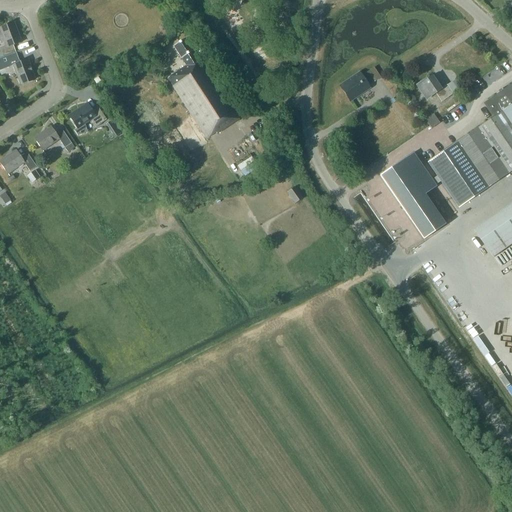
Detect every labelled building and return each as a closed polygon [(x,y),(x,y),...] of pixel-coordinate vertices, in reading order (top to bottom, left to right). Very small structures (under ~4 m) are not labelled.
[(15,52),(13,46),(20,43),(13,23),(0,28),(1,30),(0,29),(0,41),(1,44),(5,42),(7,47),(1,50),(3,57),(15,52)] [(178,126),(194,149),(205,142),(204,141),(216,133),(216,134),(239,120),(199,58),(197,59),(185,41),(174,48),(187,67),(167,80),(200,131),(199,132),(190,118),(178,126)] [(17,54),(0,60),(0,72),(15,67),(22,86),(36,80),(28,61),(21,64),(17,54)] [(381,77),(374,67),(368,71),(374,81),(381,77)] [(339,85),(348,99),(368,86),(359,72),(339,85)] [(440,88),(432,76),(427,79),(426,78),(416,85),(426,99),(431,96),(435,92),(441,101),(453,93),(447,84),(440,88)] [(511,87),(510,85),(483,104),(493,118),(427,163),(427,164),(438,179),(458,208),(511,170),(511,87)] [(77,128),(74,131),(78,136),(87,133),(84,125),(92,120),(96,127),(107,121),(97,107),(92,110),(88,104),(69,116),(77,128)] [(438,113),(430,119),(434,126),(443,120),(438,113)] [(74,148),(72,144),(63,131),(56,136),(51,128),(35,139),(43,151),(59,140),(67,152),(74,148)] [(0,163),(8,174),(24,163),(30,172),(37,168),(28,154),(22,159),(17,152),(0,163)] [(439,181),(437,177),(432,181),(413,153),(379,176),(423,240),(444,225),(424,195),(436,186),(434,184),(439,181)] [(249,156),(234,165),(241,177),(256,168),(249,156)] [(35,171),(31,173),(35,180),(39,177),(35,171)] [(286,193),(294,204),(302,198),(295,187),(286,193)] [(4,193),(0,195),(0,197),(5,204),(10,201),(4,193)] [(511,207),(475,232),(493,257),(511,243),(511,207)] [(478,336),(470,341),(482,358),(489,353),(478,336)]
